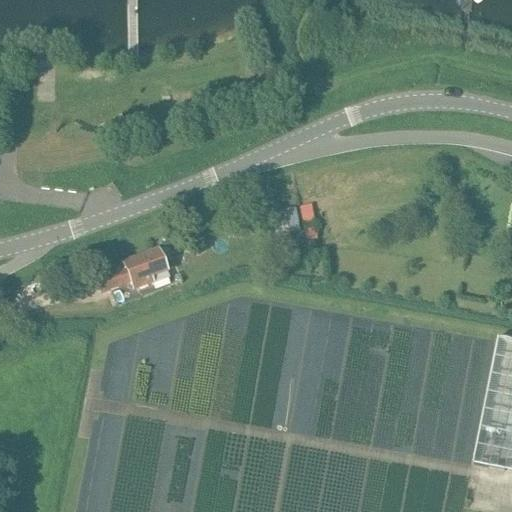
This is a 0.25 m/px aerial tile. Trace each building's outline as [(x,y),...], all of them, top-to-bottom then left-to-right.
[(154,91),(144,113),(158,119),(168,97),(154,91)] [(120,118),(98,129),(105,142),(127,131),(120,118)] [(169,283),(164,271),(157,252),(141,258),(142,260),(132,264),(132,262),(123,265),(126,273),(130,284),(135,296),(169,283)] [(96,284),(98,289),(100,295),(130,284),(126,273),(96,284)] [(511,344),(498,342),(473,467),(511,475),(511,344)]
